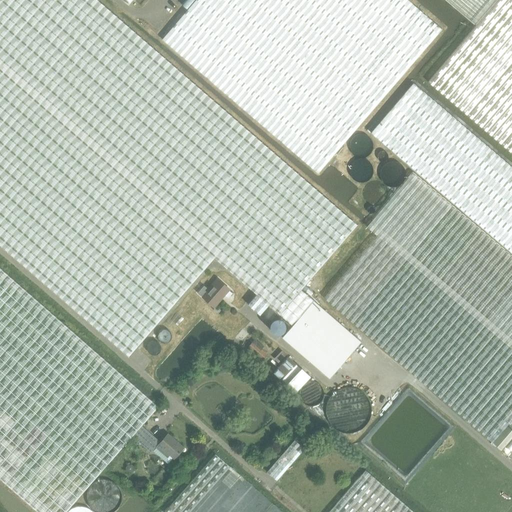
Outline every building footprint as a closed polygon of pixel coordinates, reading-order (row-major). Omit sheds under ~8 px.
[(511,168),(412,83),(370,133),(511,253),(511,168)] [(372,149),(372,148),(371,144),(369,141),(366,139),(364,138),(362,138),(359,138),(357,139),(355,141),(353,142),(352,144),(352,148),(352,150),(352,152),(354,155),(357,157),(359,158),(361,158),(364,158),(366,157),(368,156),(371,152),(372,149)] [(371,172),(371,168),(370,167),(368,165),(367,163),(365,162),(360,161),(357,162),(355,163),(353,165),(352,166),(351,168),(350,172),(351,176),(353,179),(356,181),(359,182),(361,182),(363,182),(365,181),(368,180),(370,176),(371,175),(371,172)] [(403,176),(403,172),(400,168),(398,166),(397,165),(395,165),(392,164),(390,164),(388,165),(384,167),(382,169),(381,171),(380,175),(381,179),(382,182),(383,183),(385,185),(387,186),(391,187),(393,187),(396,186),(400,184),(402,181),(403,178),(403,176)] [(511,259),(411,174),(372,220),(366,227),(376,235),(323,299),(491,442),(508,424),(511,427),(511,437),(501,450),(511,459),(511,259)] [(384,195),(384,192),(383,190),(381,187),(379,185),(377,184),(373,183),(370,183),(368,184),(365,186),(364,187),(362,190),(362,192),(361,194),(362,198),(363,200),(364,202),(367,205),(369,205),(372,206),(374,206),(376,205),(379,204),(380,203),(383,199),(384,197),(384,195)] [(141,425),(142,425),(158,407),(0,269),(0,478),(38,511),(65,511),(97,477),(132,436),(141,425)] [(229,290),(218,280),(209,290),(204,286),(198,293),(214,307),(229,290)] [(242,329),(235,338),(241,343),(249,335),(242,329)] [(252,341),(247,347),(262,360),(267,354),(261,349),(252,341)] [(282,351),(274,359),(278,362),(286,354),(282,351)] [(288,356),(274,371),(287,384),(301,369),(288,356)] [(491,442),(501,450),(511,437),(511,427),(508,424),(491,442)] [(141,425),(132,436),(143,446),(151,452),(153,450),(168,463),(173,458),(183,447),(167,433),(160,442),(153,436),(141,425)] [(294,440),(267,472),(277,481),(304,448),(294,440)] [(215,453),(163,511),(187,511),(229,465),(215,453)] [(413,511),(365,470),(328,511),(413,511)] [(121,501),(121,500),(121,498),(120,495),(119,493),(117,490),(113,488),(110,486),(108,486),(105,486),(103,487),(100,488),(98,490),(96,492),(95,494),(94,497),(93,499),(93,502),(94,505),(95,507),(97,510),(98,511),(99,511),(115,511),(117,511),(119,508),(120,506),(121,503),(121,501)]
